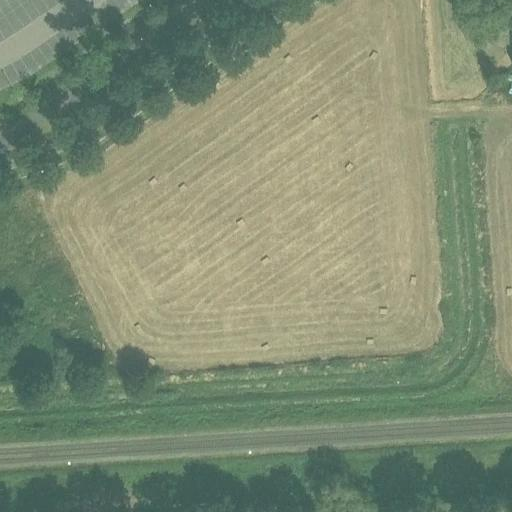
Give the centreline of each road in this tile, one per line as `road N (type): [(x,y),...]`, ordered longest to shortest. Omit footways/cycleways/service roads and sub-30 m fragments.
road 1 (unknown): [(511,335),(0,369)]
road 2 (unknown): [(425,0),(460,55),(481,337)]
road 3 (unclassified): [(0,161),(65,139),(259,0)]
road 4 (unknown): [(108,108),(191,217),(197,356)]
road 5 (unclassified): [(204,0),(0,139)]
